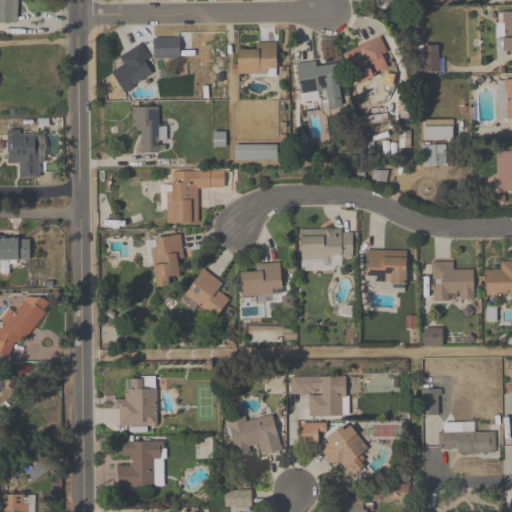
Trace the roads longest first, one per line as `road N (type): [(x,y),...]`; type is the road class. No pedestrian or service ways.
road 1 (tertiary): [(78,0),(85,511)]
road 2 (residential): [(240,227),(275,197),(352,198),(430,228),(511,227)]
road 3 (residential): [(79,16),(331,13)]
